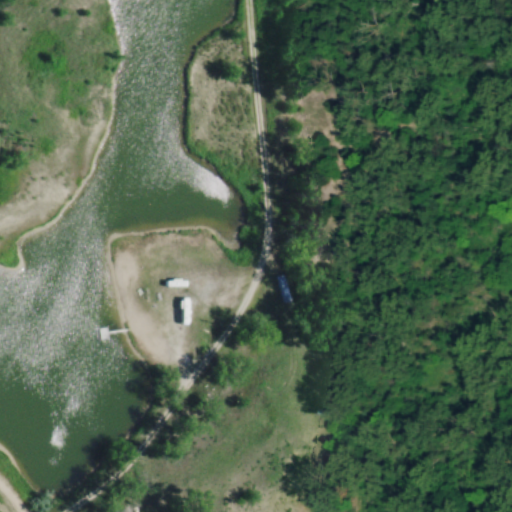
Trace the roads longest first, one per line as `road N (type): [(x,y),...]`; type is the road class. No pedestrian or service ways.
road 1 (track): [(265,201),(260,257),(220,341),(138,450),(61,511)]
road 2 (track): [(244,0),(265,201)]
